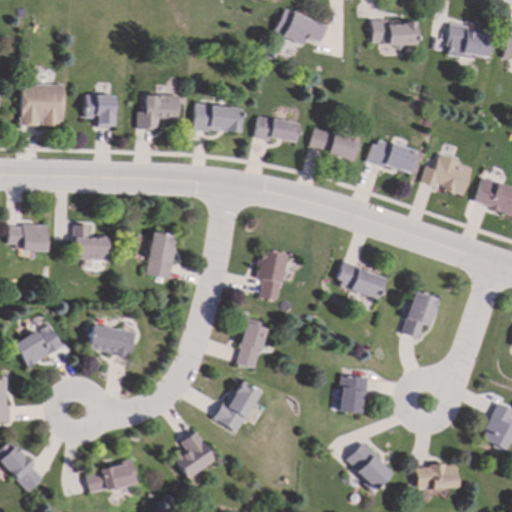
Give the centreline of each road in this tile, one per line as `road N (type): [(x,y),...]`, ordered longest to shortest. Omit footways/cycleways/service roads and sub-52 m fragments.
road 1 (residential): [(0,176),(187,182),(264,194),(511,271)]
road 2 (residential): [(229,188),(216,271),(180,381),(140,413),(99,416)]
road 3 (residential): [(496,266),(446,396)]
road 4 (residential): [(99,409),(85,393),(71,393),(57,416),(68,432),(81,434),(93,428),(99,409)]
road 5 (residential): [(444,415),(442,390),(411,390),(406,403),(414,421),(427,425),(444,415)]
